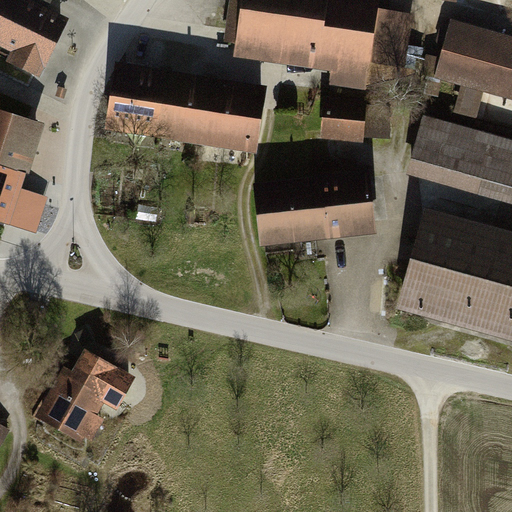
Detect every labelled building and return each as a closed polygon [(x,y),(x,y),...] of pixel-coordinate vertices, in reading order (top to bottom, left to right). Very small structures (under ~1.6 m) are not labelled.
[(6,64),(41,80),(69,20),(48,10),(53,0),(0,0),(0,47),(11,53),(6,64)] [(380,10),(382,0),(381,0),(244,0),(235,57),(335,73),(332,86),(370,92),(375,64),(408,70),(416,16),(380,10)] [(511,37),(454,21),(444,57),(430,54),(424,76),(462,87),(455,111),(487,121),(494,96),(511,101),(511,37)] [(267,85),(119,62),(108,129),(256,152),(267,85)] [(391,103),(329,97),(325,141),(366,144),(366,137),(388,138),(391,103)] [(0,222),(37,235),(48,203),(32,198),(39,177),(31,175),(48,125),(0,109),(0,222)] [(511,138),(426,115),(409,177),(511,204),(511,138)] [(255,182),(262,246),(380,234),(373,170),(255,182)] [(511,230),(425,208),(399,307),(511,336),(511,230)] [(66,367),(39,417),(94,445),(120,396),(115,393),(127,370),(92,352),(80,375),(66,367)] [(0,451),(13,428),(0,421),(0,451)]
